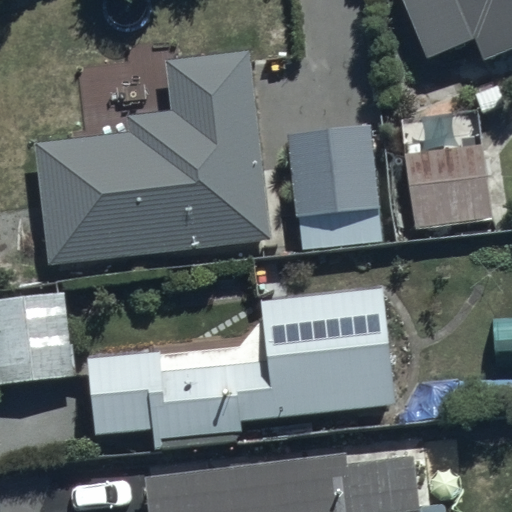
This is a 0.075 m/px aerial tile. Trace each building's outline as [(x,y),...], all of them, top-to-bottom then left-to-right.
[(368,0),(315,0),(326,84),(378,78),(368,0)] [(511,0),(397,0),(427,73),(473,54),(482,77),(511,64),(511,0)] [(173,124),(127,129),(129,145),(34,155),(47,279),(271,256),(251,65),(167,74),(173,124)] [(475,113),(396,123),(412,241),(491,230),(475,113)] [(363,186),(288,188),(290,256),(365,253),(363,186)] [(0,397),(74,389),(63,296),(0,303),(0,397)] [(392,423),(383,307),(281,314),(241,353),(241,361),(88,372),(94,452),(155,447),(156,461),(241,455),(240,434),(392,423)] [(511,317),(493,318),(495,368),(511,366),(511,317)] [(347,472),(143,492),(145,511),(418,511),(414,472),(347,479),(347,472)]
